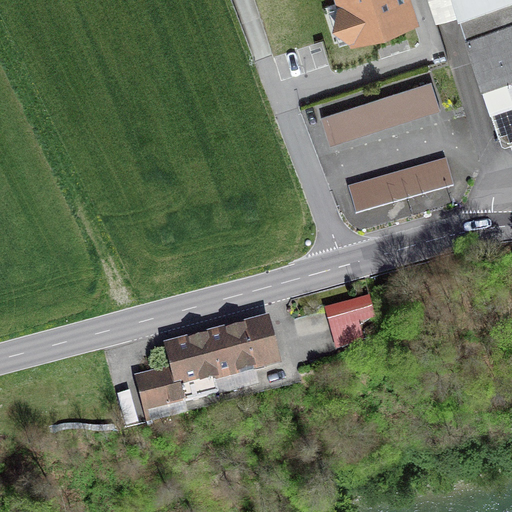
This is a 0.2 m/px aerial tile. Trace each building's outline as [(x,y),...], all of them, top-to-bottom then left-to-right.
[(338,0),(349,38),(411,20),(404,0),(338,0)] [(511,0),(425,0),(433,23),(458,15),(498,139),(508,144),(511,142),(511,0)] [(430,86),(323,120),(331,145),(438,111),(430,86)] [(451,184),(445,160),(350,186),(357,210),(451,184)] [(329,313),(339,347),(359,342),(354,324),(370,319),(365,300),(329,310),(329,313)] [(245,367),(272,360),(263,325),(168,350),(173,371),(139,380),(147,411),(249,384),(245,367)]
